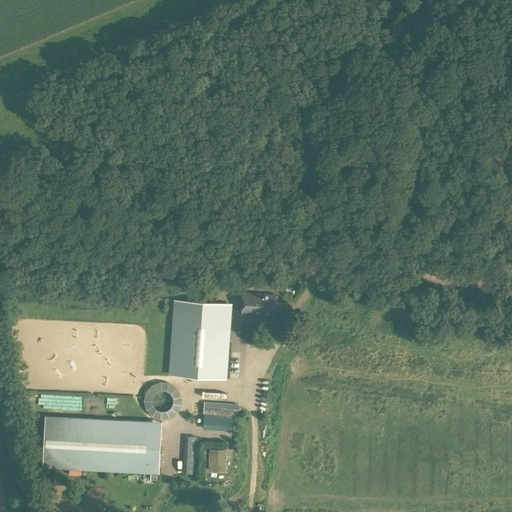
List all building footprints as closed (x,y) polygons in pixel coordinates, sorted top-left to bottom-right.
[(229,289),(246,290),(246,281),(230,280),(229,289)] [(277,303),(277,296),(243,294),(242,313),(276,316),(276,308),(279,308),(279,303),(277,303)] [(170,302),(165,376),(217,380),(222,306),(170,302)] [(204,413),(238,415),(238,405),(204,402),(204,413)] [(161,422),(46,416),(43,467),(159,473),(161,422)] [(224,466),(225,450),(210,450),(210,470),(220,470),(221,471),(224,471),(225,470),(225,467),(224,466)]
